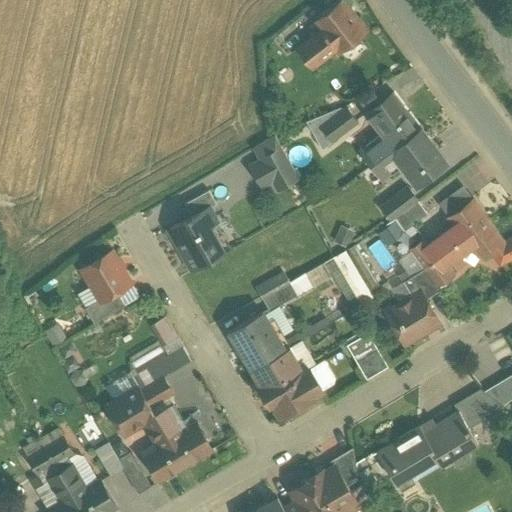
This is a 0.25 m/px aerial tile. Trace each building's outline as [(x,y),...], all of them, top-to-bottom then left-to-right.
[(342,1),(316,22),(322,29),(308,40),(323,59),(337,48),(339,51),(366,30),(342,1)] [(323,59),(308,40),(297,49),(312,67),(323,59)] [(419,128),(393,93),(366,114),(382,134),(359,151),(370,166),(375,162),(419,128)] [(337,128),(323,136),(329,147),(343,139),(337,128)] [(447,164),(419,128),(375,162),(386,177),(402,165),(418,186),(447,164)] [(251,165),(262,187),(273,182),(277,191),(300,179),(277,133),(252,146),(260,161),(251,165)] [(216,204),(202,178),(178,192),(192,217),(208,208),(209,209),(216,204)] [(407,187),(380,207),(391,221),(418,201),(407,186),(407,187)] [(391,221),(386,225),(387,226),(395,220),(404,231),(427,213),(418,201),(391,221)] [(473,201),(449,219),(456,228),(464,238),(488,220),(473,201)] [(192,217),(170,229),(193,271),(232,249),(209,209),(208,208),(192,217)] [(464,238),(423,269),(437,288),(454,275),(447,265),(471,247),(478,257),(489,249),(502,239),(488,220),(464,238)] [(427,245),(424,241),(403,256),(416,273),(423,269),(464,238),(456,228),(450,233),(448,230),(427,245)] [(511,238),(505,242),(502,239),(489,249),(500,263),(511,257),(511,238)] [(113,251),(82,269),(100,300),(101,301),(117,291),(131,282),(113,251)] [(437,288),(423,269),(404,282),(413,297),(421,292),(425,299),(439,291),(437,288)] [(290,282),(262,298),(270,311),(297,295),(290,282)] [(117,291),(101,301),(100,300),(85,308),(94,324),(125,305),(117,291)] [(413,297),(392,310),(399,321),(394,324),(405,343),(439,322),(425,299),(421,292),(413,297)] [(262,312),(229,331),(252,370),(288,348),(290,347),(280,330),(275,333),(262,312)] [(364,378),(388,368),(372,331),(349,341),(364,378)] [(183,347),(133,377),(139,387),(141,390),(163,377),(191,360),(183,347)] [(288,348),(252,370),(262,387),(260,388),(264,394),(309,368),(308,367),(302,371),(288,348)] [(309,368),(264,394),(270,405),(272,403),(279,416),(322,391),(309,368)] [(130,372),(106,387),(115,402),(139,387),(133,377),(130,372)] [(163,377),(141,390),(151,407),(173,394),(163,377)] [(151,407),(141,390),(139,387),(115,402),(108,406),(124,434),(144,422),(158,445),(144,453),(160,481),(186,466),(155,414),(151,407)] [(480,389),(454,404),(458,411),(459,410),(469,427),(504,407),(480,389)] [(187,428),(173,403),(155,414),(186,466),(212,450),(196,422),(187,428)] [(458,411),(423,431),(419,425),(377,450),(388,469),(400,462),(408,476),(437,458),(441,464),(450,459),(454,466),(460,467),(470,462),(471,456),(467,449),(478,442),(469,427),(459,410),(458,411)] [(123,466),(108,442),(95,450),(111,476),(123,468),(124,468),(123,466)] [(353,447),(331,461),(334,466),(335,465),(347,486),(358,480),(353,447)] [(151,487),(134,459),(123,466),(124,468),(123,468),(138,494),(151,487)] [(86,488),(72,464),(60,471),(74,495),(86,488)] [(334,466),(324,472),(323,470),(312,477),(332,511),(347,511),(358,505),(347,486),(335,465),(334,466)] [(74,495),(60,471),(48,478),(62,502),(74,495)] [(332,511),(312,477),(301,483),(302,485),(291,492),(297,501),(303,511),(332,511)] [(86,488),(74,495),(84,511),(108,511),(116,507),(100,480),(86,488)] [(62,502),(48,510),(49,511),(84,511),(74,495),(62,502)] [(278,498),(254,511),(286,511),(284,509),(278,498)] [(19,511),(11,499),(0,505),(0,511),(19,511)] [(303,511),(297,501),(284,509),(286,511),(303,511)]
